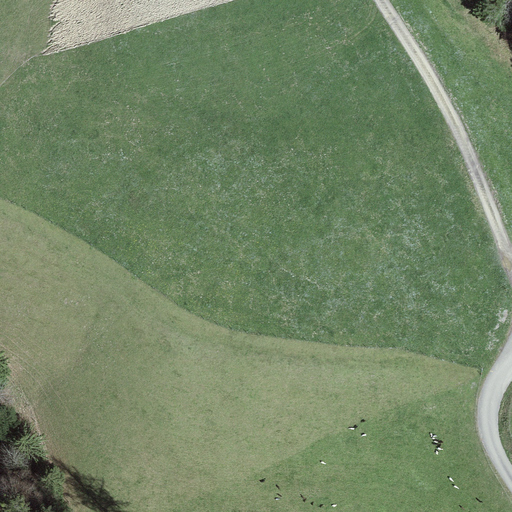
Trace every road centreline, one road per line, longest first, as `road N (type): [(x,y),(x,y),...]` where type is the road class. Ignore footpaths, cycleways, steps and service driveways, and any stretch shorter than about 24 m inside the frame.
road 1 (track): [(382,0),(442,96),(511,263)]
road 2 (track): [(511,362),(490,410),(492,443),(511,479)]
